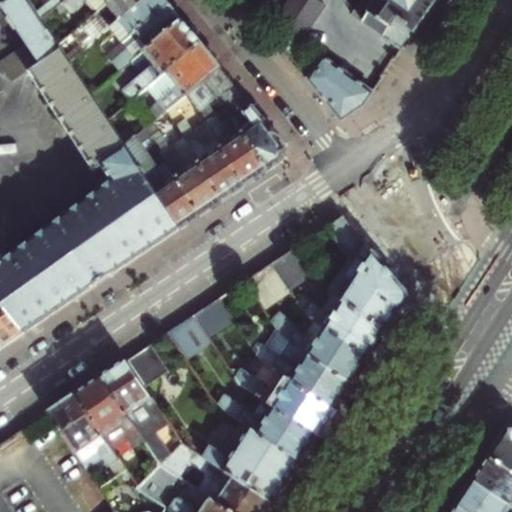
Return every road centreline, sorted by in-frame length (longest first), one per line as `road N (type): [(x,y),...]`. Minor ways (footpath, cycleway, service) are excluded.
road 1 (tertiary): [(375,184),(323,187),(0,397)]
road 2 (residential): [(208,0),(333,151),(375,184)]
road 3 (secondary): [(465,312),(340,511)]
road 4 (secondary): [(511,5),(375,184)]
road 5 (secondary): [(385,511),(462,394),(511,376)]
road 6 (secondary): [(375,184),(384,214),(465,312)]
